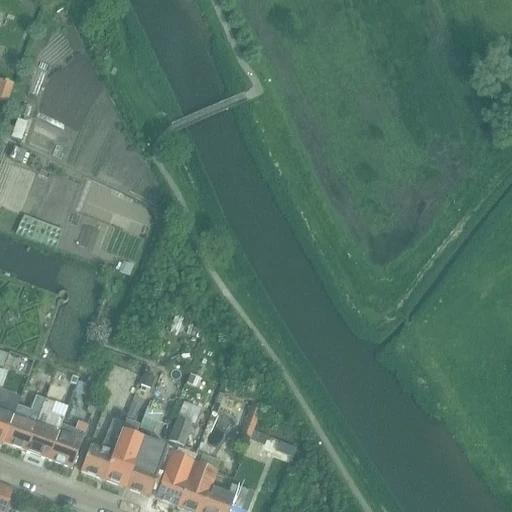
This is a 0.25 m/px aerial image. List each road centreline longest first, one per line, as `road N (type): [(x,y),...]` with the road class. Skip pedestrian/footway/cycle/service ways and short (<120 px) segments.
road 1 (track): [(511,494),(406,363),(413,332),(394,311),(373,322),(365,316),(257,124),(259,90)]
road 2 (residential): [(113,511),(0,468)]
